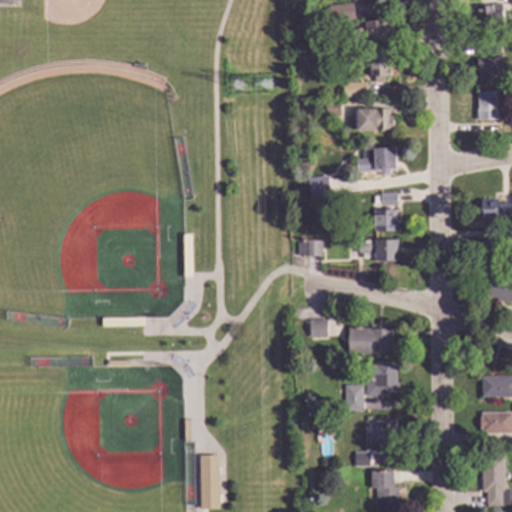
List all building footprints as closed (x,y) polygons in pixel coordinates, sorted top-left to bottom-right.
[(353,20),(329,23),(327,5),(351,3),(353,20)] [(502,24),(478,27),(477,19),(475,20),(474,8),(500,4),(502,24)] [(386,26),(388,25),(389,31),(387,31),(388,37),(365,41),(362,23),(385,19),(386,26)] [(304,35),(286,36),(286,29),(303,28),(304,35)] [(499,55),(490,55),(490,59),(496,59),(496,61),(498,61),(498,66),(496,66),(496,79),(478,79),(477,72),(476,72),(475,59),(486,58),(485,43),(499,43),(499,55)] [(386,69),(389,69),(389,76),(383,77),(383,82),(374,82),(373,76),(369,76),(369,75),(367,74),(367,70),(369,70),(368,54),(386,53),(386,69)] [(364,98),(342,98),(341,83),(364,83),(364,98)] [(496,121),(476,122),(475,109),(477,109),(476,92),(494,92),(496,121)] [(338,102),(338,116),(324,116),(324,102),(338,102)] [(310,112),(301,115),(298,107),(307,104),(310,112)] [(387,116),(391,117),(391,129),(387,129),(387,130),(354,130),(354,111),(356,111),(356,110),(387,110),(387,116)] [(394,170),(387,170),(387,176),(378,176),(378,172),(355,173),(355,161),(361,161),(361,150),(394,149),(394,170)] [(328,196),(309,199),(306,179),(326,177),(328,196)] [(395,194),(395,206),(378,206),(378,203),(372,203),(372,197),(378,197),(378,193),(395,194)] [(497,203),(507,203),(508,218),(480,219),(479,202),(492,201),(492,200),(497,200),(497,203)] [(388,211),(395,211),(395,232),(372,232),(372,210),(384,210),(384,208),(388,208),(388,211)] [(396,249),(399,249),(399,254),(396,254),(396,262),(374,262),(374,253),(357,254),(357,252),(352,253),(351,242),(357,242),(357,240),(396,240),(396,249)] [(498,248),(507,248),(507,261),(480,261),(480,253),(478,253),(478,244),(480,244),(480,240),(498,240),(498,248)] [(303,257),(302,257),(302,255),(302,243),(302,242),(320,242),(320,257),(303,257)] [(511,277),(511,304),(495,301),(496,299),(479,296),(484,272),(511,277)] [(331,321),(331,336),(325,336),(325,337),(308,337),(308,321),(331,321)] [(380,329),(391,329),(391,342),(393,342),(393,355),(347,354),(347,328),(376,329),(376,327),(380,327),(380,329)] [(185,370),(180,374),(173,368),(178,363),(185,370)] [(394,384),(397,384),(397,397),(381,397),(381,399),(377,399),(377,397),(364,397),(364,365),(394,365),(394,384)] [(511,398),(480,398),(480,377),(511,377),(511,398)] [(361,412),(343,412),(343,386),(360,386),(361,412)] [(511,434),(480,434),(480,429),(478,429),(478,418),(480,418),(480,414),(511,413),(511,434)] [(394,437),(395,437),(395,451),(395,453),(375,453),(375,451),(364,451),(364,433),(375,433),(375,422),(395,422),(394,437)] [(368,467),(352,467),(352,454),(368,454),(368,467)] [(198,455),(218,455),(219,508),(199,509),(198,455)] [(503,489),(508,489),(508,506),(485,506),(485,492),(481,492),(480,458),(502,457),(503,489)] [(391,488),(397,488),(397,511),(375,511),(375,489),(369,489),(369,472),(391,472),(391,488)]
